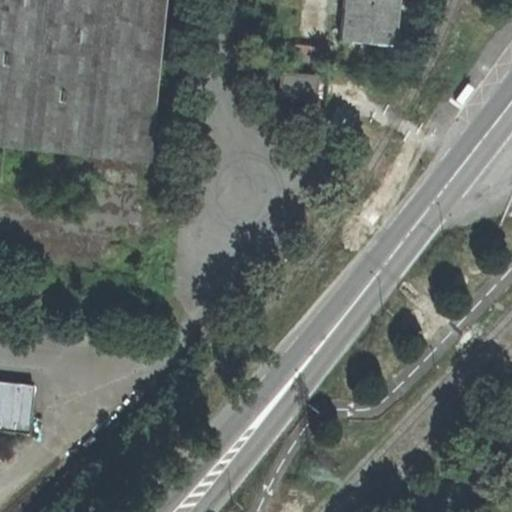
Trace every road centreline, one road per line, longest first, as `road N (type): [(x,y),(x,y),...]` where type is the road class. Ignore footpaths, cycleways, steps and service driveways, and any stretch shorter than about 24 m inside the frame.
road 1 (secondary): [(511,103),(176,511)]
road 2 (residential): [(218,0),(211,128),(229,201)]
road 3 (unclassified): [(426,511),(511,422)]
